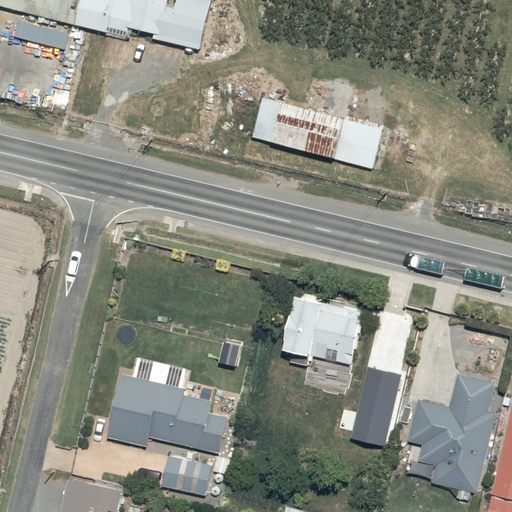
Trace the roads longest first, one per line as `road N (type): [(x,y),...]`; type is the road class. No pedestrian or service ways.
road 1 (secondary): [(511,275),(98,175)]
road 2 (residential): [(98,175),(18,511)]
